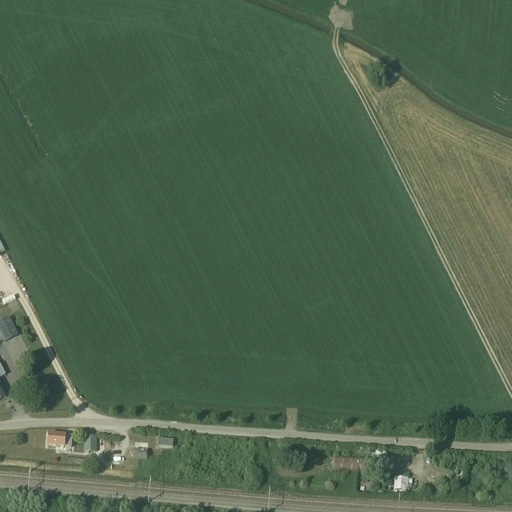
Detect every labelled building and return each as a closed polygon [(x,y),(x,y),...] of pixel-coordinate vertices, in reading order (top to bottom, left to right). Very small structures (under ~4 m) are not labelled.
[(17,337),(8,319),(0,322),(0,334),(5,343),(17,337)] [(61,433),(54,433),(53,436),(49,436),(48,447),(64,449),(71,449),(72,438),(65,438),(65,437),(61,437),(61,433)] [(84,453),(97,453),(97,438),(85,438),(84,448),(85,448),(84,453)] [(173,442),(160,441),(159,448),(172,449),(173,442)] [(126,469),(146,470),(147,462),(149,443),(134,442),(133,451),(127,451),(126,459),(127,459),(126,469)] [(384,474),(385,458),(335,456),(334,472),(384,474)] [(395,478),(394,491),(407,492),(408,479),(395,478)]
